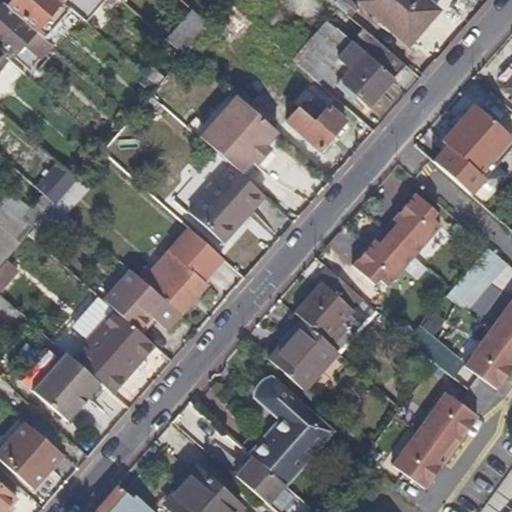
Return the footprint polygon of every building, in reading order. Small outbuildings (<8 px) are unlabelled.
[(56,0),(11,0),(6,7),(34,32),(38,28),(41,31),(52,21),(47,17),(60,2),(56,0)] [(56,0),(60,2),(67,9),(83,22),(92,12),(89,8),(95,0),(56,0)] [(102,0),(95,0),(89,8),(92,12),(102,0)] [(379,0),(360,0),(359,3),(407,45),(417,33),(379,0)] [(379,0),(417,33),(432,17),(413,2),(414,0),(379,0)] [(67,9),(60,2),(47,17),(52,21),(41,31),(38,28),(34,32),(42,38),(67,9)] [(2,3),(0,5),(0,48),(11,58),(23,45),(39,59),(51,46),(42,38),(34,32),(6,7),(2,3)] [(210,27),(191,10),(165,40),(184,57),(186,54),(210,27)] [(346,14),(334,26),(393,78),(405,65),(346,14)] [(334,26),(326,19),(291,59),(299,67),(334,26)] [(393,78),(334,26),(299,67),(316,81),(322,75),(352,102),(355,98),(365,108),(393,78)] [(511,78),(503,88),(511,95),(511,78)] [(235,97),(198,139),(240,174),(276,133),(235,97)] [(298,109),(276,133),(309,161),(344,121),(318,99),(304,115),(298,109)] [(443,145),(430,159),(495,218),(511,198),(511,171),(482,145),(498,128),(472,105),(440,142),(443,145)] [(264,197),(229,167),(188,213),(223,244),(264,197)] [(85,188),(76,179),(54,205),(63,213),(85,188)] [(7,193),(0,201),(0,226),(1,228),(20,244),(27,235),(41,219),(54,205),(43,195),(29,212),(7,193)] [(378,244),(374,240),(351,266),(373,286),(379,280),(386,287),(440,227),(432,219),(437,214),(415,195),(392,220),(396,225),(378,244)] [(63,213),(54,205),(41,219),(51,228),(63,213)] [(51,228),(41,219),(27,235),(37,244),(51,228)] [(20,244),(1,228),(0,228),(0,266),(6,260),(20,244)] [(169,251),(180,261),(152,291),(179,315),(180,315),(207,284),(203,281),(222,259),(188,230),(169,251)] [(468,312),(508,264),(486,247),(447,295),(468,312)] [(180,261),(169,251),(142,282),(152,291),(180,261)] [(0,292),(18,271),(6,260),(0,266),(0,292)] [(320,283),(318,286),(292,315),(300,321),(324,343),(361,300),(326,269),(317,280),(320,283)] [(130,272),(103,301),(139,333),(152,318),(155,321),(165,330),(179,315),(152,291),(142,282),(130,272)] [(0,297),(0,316),(9,325),(19,314),(0,297)] [(481,343),(486,346),(468,371),(496,391),(511,368),(511,363),(510,362),(511,358),(511,310),(502,323),(498,320),(481,343)] [(155,321),(152,318),(139,333),(142,336),(155,321)] [(291,339),(270,362),(305,392),(339,355),(324,343),(300,321),(287,335),(291,339)] [(90,331),(68,357),(98,384),(127,351),(111,337),(105,345),(90,331)] [(64,353),(31,391),(66,422),(99,384),(98,384),(68,357),(64,353)] [(255,398),(281,422),(250,456),(251,457),(284,485),(329,433),(271,380),(266,381),(260,386),(256,391),(255,395),(255,398)] [(426,418),(409,441),(414,444),(395,469),(424,490),(442,464),(438,461),(453,440),(458,443),(477,418),(449,397),(431,421),(426,418)] [(62,456),(24,423),(0,449),(0,462),(32,489),(62,456)] [(251,457),(234,475),(269,505),(286,487),(284,485),(251,457)] [(189,487),(169,509),(172,511),(245,511),(196,469),(185,483),(189,487)] [(189,487),(185,483),(165,505),(169,509),(189,487)] [(0,511),(3,511),(15,500),(0,486),(0,511)] [(115,486),(93,511),(153,511),(134,495),(130,500),(115,486)]
